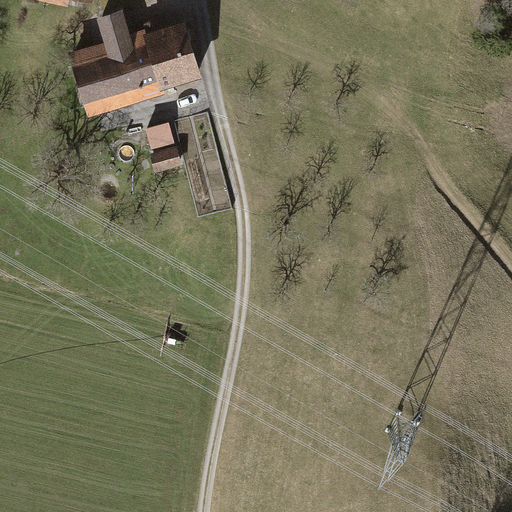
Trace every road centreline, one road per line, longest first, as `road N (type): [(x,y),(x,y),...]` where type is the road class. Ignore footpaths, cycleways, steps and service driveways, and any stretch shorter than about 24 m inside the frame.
road 1 (track): [(200,511),(241,284),(240,215),(221,121)]
road 2 (track): [(511,261),(461,204),(386,73),(333,0)]
road 3 (residential): [(200,0),(221,121)]
